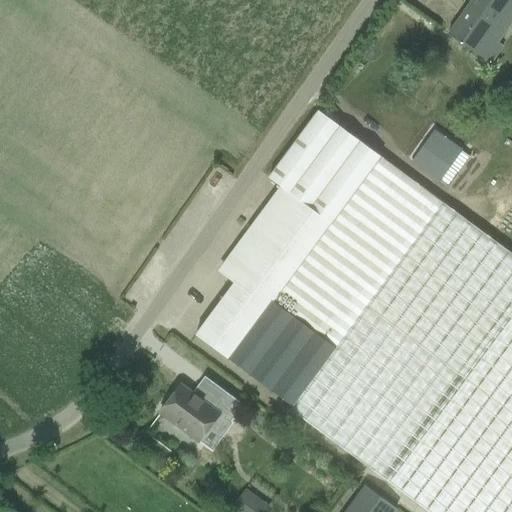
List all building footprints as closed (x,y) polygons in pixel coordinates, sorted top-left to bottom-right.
[(511,21),(511,0),(472,0),(448,34),(474,53),(486,36),(497,43),(511,21)] [(235,283),(196,335),(292,407),(290,410),(427,511),(511,511),(511,254),(318,111),(269,178),(281,187),(218,271),(235,283)] [(445,165),(458,148),(435,130),(411,163),(439,183),(449,168),(445,165)] [(180,386),(160,413),(199,442),(220,415),(180,386)] [(239,409),(229,401),(224,408),(234,416),(239,409)] [(231,511),(260,511),(240,497),(230,510),(231,511)] [(364,511),(350,502),(342,511),(364,511)]
